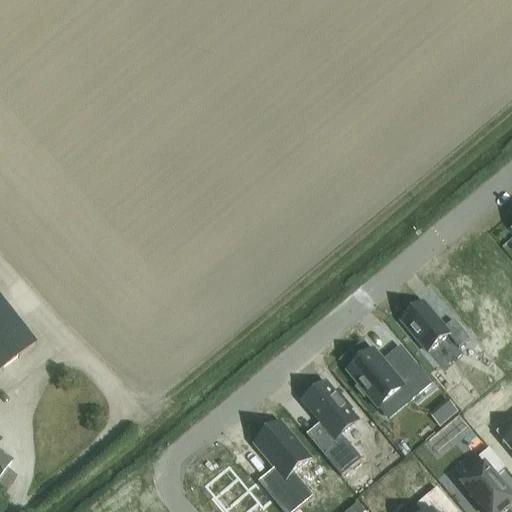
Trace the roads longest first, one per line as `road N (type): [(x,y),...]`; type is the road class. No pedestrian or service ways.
road 1 (residential): [(183,511),(164,476),(176,452),(511,172)]
road 2 (track): [(14,511),(121,418),(116,398),(0,267)]
